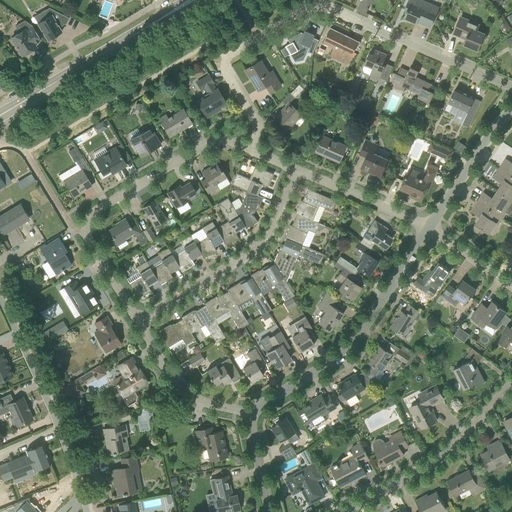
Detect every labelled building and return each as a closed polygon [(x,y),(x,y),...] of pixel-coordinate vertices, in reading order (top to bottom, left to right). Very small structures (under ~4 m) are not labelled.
[(367,8),(363,0),(361,2),(357,9),(365,13),(367,8)] [(409,2),(405,10),(407,11),(405,18),(417,23),(418,21),(430,27),(439,8),(422,0),(419,6),(409,2)] [(62,32),(59,28),(66,23),(69,18),(49,8),(40,13),(34,17),(38,23),(48,40),(62,32)] [(461,17),(455,31),(464,36),(465,35),(467,36),(464,44),(478,50),(485,34),(477,31),(480,26),(461,17)] [(34,44),(41,40),(32,26),(25,20),(16,26),(18,34),(12,38),(22,55),(25,54),(26,55),(31,52),(31,50),(36,47),(34,44)] [(100,29),(109,25),(96,20),(93,27),(100,29)] [(360,42),(345,35),(331,28),(324,42),(335,48),(331,55),(353,66),(358,54),(355,52),(359,43),(360,43),(360,42)] [(306,54),(315,34),(305,29),(303,34),(299,32),(288,39),(290,43),(285,46),(292,57),(306,54)] [(388,81),(394,66),(393,66),(393,67),(386,64),(385,65),(383,64),(387,54),(376,50),(374,55),(369,53),(365,64),(373,68),(370,76),(379,80),(380,77),(388,81)] [(268,73),(260,61),(245,70),(257,90),(265,86),(269,93),(280,87),(271,71),(268,73)] [(429,103),(434,93),(430,91),(433,85),(422,80),(416,77),(419,71),(410,67),(408,71),(400,67),(397,74),(396,73),(391,82),(396,84),(394,87),(405,92),(406,88),(419,94),(417,98),(429,103)] [(197,101),(207,117),(216,111),(215,110),(226,103),(217,89),(216,90),(212,84),(213,83),(209,76),(197,83),(201,90),(205,87),(209,94),(197,101)] [(302,89),(298,85),(290,94),(294,98),(302,89)] [(468,127),(481,101),(475,98),(456,89),(449,103),(459,108),(454,120),(468,127)] [(382,99),(377,110),(381,112),(386,101),(382,99)] [(276,117),(288,129),(294,122),(298,126),(305,119),(289,104),(276,117)] [(322,114),(326,109),(320,104),(316,109),(322,114)] [(183,129),(192,123),(183,109),(168,118),(166,115),(159,119),(168,135),(182,126),(183,129)] [(428,110),(418,132),(425,135),(435,113),(428,110)] [(379,117),(373,115),(370,122),(377,124),(379,117)] [(127,134),(141,157),(149,152),(148,151),(152,148),(153,149),(160,145),(150,128),(141,133),(138,128),(127,134)] [(321,135),(314,152),(324,156),(325,154),(328,156),(328,157),(338,162),(345,145),(321,135)] [(367,157),(362,169),(368,172),(369,170),(381,175),(388,159),(373,153),(377,145),(366,140),(360,155),(367,157)] [(458,141),(454,148),(462,152),(466,145),(458,141)] [(449,160),(453,151),(432,142),(428,150),(449,160)] [(126,165),(125,162),(130,159),(121,144),(107,152),(94,160),(103,175),(115,167),(117,171),(126,165)] [(71,157),(78,153),(75,148),(68,152),(71,157)] [(82,157),(81,158),(76,161),(78,164),(80,167),(86,164),(82,157)] [(511,162),(506,159),(500,168),(511,175),(511,162)] [(206,179),(201,182),(208,193),(218,187),(216,184),(227,177),(222,170),(221,171),(216,163),(208,168),(209,170),(203,174),(206,179)] [(247,191),(256,195),(260,184),(267,187),(273,174),(255,166),(251,174),(253,175),(251,180),(236,174),(232,185),(247,191)] [(428,192),(437,171),(428,167),(422,180),(408,174),(401,189),(412,194),(413,193),(417,194),(416,195),(423,198),(426,191),(428,192)] [(511,175),(500,168),(493,178),(502,184),(498,191),(511,200),(511,199),(511,175)] [(92,186),(85,174),(82,170),(73,175),(69,169),(59,176),(62,182),(64,181),(73,195),(84,189),(85,190),(92,186)] [(196,193),(190,183),(181,188),(179,186),(167,193),(176,207),(188,200),(187,199),(196,193)] [(331,211),(336,201),(308,189),(304,198),(305,199),(303,201),(301,200),(295,213),(297,214),(312,220),(319,206),(331,211)] [(230,203),(244,225),(246,229),(257,222),(253,215),(258,203),(260,204),(263,197),(256,195),(247,191),(241,203),(238,198),(230,203)] [(504,211),(511,200),(498,191),(493,198),(484,192),(478,202),(503,218),(507,212),(504,211)] [(234,231),(244,225),(230,203),(227,198),(217,204),(227,221),(216,228),(224,241),(226,245),(238,238),(234,231)] [(166,203),(164,199),(157,203),(160,207),(166,203)] [(155,200),(143,207),(154,227),(166,220),(155,200)] [(481,229),(489,234),(497,222),(499,224),(503,218),(478,202),(471,212),(480,217),(472,229),(478,233),(481,229)] [(0,216),(0,230),(2,234),(29,218),(21,205),(0,216)] [(324,228),(325,226),(312,221),(312,220),(297,214),(293,223),(294,223),(293,226),(290,225),(284,238),(286,239),(286,238),(302,245),(308,230),(315,232),(316,230),(319,231),(324,228)] [(131,228),(125,218),(115,224),(116,225),(108,230),(117,244),(134,234),(140,243),(145,240),(136,225),(131,228)] [(371,249),(375,242),(385,249),(393,238),(385,233),(388,229),(375,220),(368,229),(374,233),(369,240),(364,236),(361,241),(360,242),(371,249)] [(217,245),(224,241),(216,228),(212,222),(202,228),(207,237),(195,244),(202,254),(204,258),(216,251),(213,246),(217,244),(217,245)] [(150,227),(143,231),(149,242),(156,238),(150,227)] [(195,258),(202,254),(195,244),(190,235),(180,241),(182,245),(170,252),(180,268),(182,272),(195,264),(191,259),(195,257),(195,258)] [(67,251),(59,238),(40,249),(47,261),(42,264),(50,278),(72,265),(64,252),(67,251)] [(302,246),(302,245),(286,238),(286,239),(283,245),(281,244),(280,247),(283,248),(282,251),(279,249),(273,263),(274,264),(285,282),(286,281),(288,281),(288,279),(288,278),(298,255),(320,264),(324,255),(302,246)] [(146,239),(139,243),(142,248),(148,244),(146,239)] [(364,252),(368,254),(371,249),(360,242),(359,241),(355,247),(364,253),(364,252)] [(173,270),(173,271),(180,268),(170,252),(168,248),(158,254),(163,263),(151,270),(158,281),(160,285),(173,277),(169,272),(173,270)] [(363,260),(357,268),(357,269),(363,273),(364,271),(369,274),(378,261),(368,254),(364,252),(364,253),(360,258),(363,260)] [(136,259),(140,265),(146,262),(142,255),(136,259)] [(355,266),(340,256),(336,262),(344,267),(351,272),(355,266)] [(151,283),(151,285),(158,281),(151,270),(146,262),(140,265),(136,267),(141,276),(129,283),(138,298),(151,290),(147,285),(151,283)] [(440,285),(451,271),(439,263),(431,273),(429,272),(423,280),(419,277),(414,283),(427,293),(435,281),(440,285)] [(250,276),(251,277),(260,292),(260,291),(275,284),(285,301),(295,296),(286,281),(285,282),(274,264),(269,267),(268,265),(265,267),(267,269),(264,271),(262,268),(250,276)] [(130,275),(138,270),(135,265),(127,270),(130,275)] [(351,272),(344,267),(341,271),(336,278),(343,283),(335,294),(345,301),(348,296),(353,299),(361,287),(351,280),(355,275),(351,272)] [(227,289),(228,291),(237,306),(251,297),(262,315),(271,310),(260,291),(260,292),(251,277),(246,281),(244,279),(242,281),(244,283),(241,285),(239,282),(227,289)] [(456,290),(449,285),(442,295),(455,305),(460,299),(465,303),(470,297),(471,297),(476,290),(463,280),(456,290)] [(80,314),(98,302),(93,294),(92,295),(85,283),(78,287),(75,281),(59,291),(64,298),(69,296),(80,314)] [(204,303),(205,305),(214,319),(228,310),(240,329),(248,323),(246,320),(242,313),(237,306),(228,291),(220,296),(221,297),(218,299),(216,296),(204,303)] [(318,323),(330,331),(337,320),(338,321),(343,313),(333,307),(338,300),(327,293),(317,307),(325,312),(318,323)] [(292,298),(286,301),(291,308),(297,305),(292,298)] [(487,322),(495,327),(499,321),(506,326),(511,319),(504,314),(506,312),(493,302),(486,311),(480,307),(472,318),(484,327),(487,322)] [(422,312),(410,304),(405,313),(408,315),(409,313),(416,318),(418,319),(422,312)] [(181,317),(182,319),(191,333),(205,325),(217,343),(225,337),(214,319),(205,305),(197,310),(197,311),(195,313),(193,310),(181,317)] [(405,334),(416,318),(409,313),(408,315),(405,313),(404,312),(402,311),(398,316),(399,316),(398,318),(397,317),(390,328),(397,332),(399,330),(405,334)] [(106,352),(120,343),(111,328),(113,327),(107,316),(95,323),(101,333),(97,336),(106,352)] [(309,348),(314,345),(307,333),(313,329),(305,316),(293,323),(294,323),(287,327),(292,336),(301,351),(308,346),(309,348)] [(191,333),(182,319),(174,324),(174,325),(172,327),(170,324),(158,331),(168,347),(183,338),(186,345),(195,339),(191,333)] [(63,320),(42,333),(47,342),(68,329),(63,320)] [(511,341),(511,329),(511,331),(505,327),(496,339),(508,348),(511,341)] [(460,328),(454,335),(464,342),(469,335),(460,328)] [(277,367),(290,359),(282,345),(286,342),(280,331),(268,339),(267,336),(260,340),(267,352),(266,352),(272,361),(273,360),(277,367)] [(373,366),(369,373),(369,374),(367,376),(373,382),(376,378),(375,377),(379,370),(382,372),(390,361),(388,360),(392,354),(379,345),(375,351),(377,353),(376,355),(375,354),(369,363),(373,366)] [(477,366),(483,357),(472,348),(464,359),(466,362),(459,367),(454,369),(464,389),(476,384),(477,386),(485,382),(477,366)] [(252,382),(263,375),(257,365),(262,362),(254,349),(247,354),(252,363),(243,368),(252,382)] [(395,356),(406,363),(410,366),(415,359),(414,359),(411,356),(407,353),(400,349),(395,356)] [(117,361),(125,356),(122,351),(114,356),(117,361)] [(0,381),(13,376),(2,353),(0,354),(0,381)] [(188,360),(192,367),(204,360),(200,353),(188,360)] [(229,357),(207,371),(210,376),(209,377),(211,380),(211,379),(215,386),(219,383),(219,382),(222,381),(223,384),(232,379),(233,382),(241,377),(229,357)] [(118,403),(119,408),(136,402),(138,396),(134,390),(147,383),(132,358),(119,366),(123,373),(113,380),(115,384),(117,384),(119,387),(118,403)] [(76,378),(77,379),(80,386),(86,383),(85,381),(94,376),(96,380),(106,374),(100,364),(76,378)] [(340,387),(344,394),(339,397),(342,402),(347,399),(351,406),(359,401),(355,394),(365,388),(372,383),(373,382),(367,376),(367,377),(363,372),(357,375),(357,374),(339,385),(340,387)] [(77,379),(64,387),(71,399),(84,392),(80,386),(77,379)] [(429,406),(443,398),(437,386),(423,394),(426,400),(411,407),(422,428),(437,421),(429,406)] [(336,407),(329,396),(324,399),(321,395),(313,400),(314,402),(304,408),(298,412),(305,423),(311,420),(312,421),(322,415),(336,407)] [(396,404),(392,397),(385,400),(389,408),(396,404)] [(8,404),(3,407),(0,408),(0,414),(10,410),(18,426),(33,419),(29,411),(29,410),(27,405),(26,406),(23,398),(8,404)] [(131,418),(127,410),(114,415),(117,424),(131,418)] [(344,411),(338,415),(343,422),(349,419),(344,411)] [(296,433),(286,417),(276,422),(277,424),(272,427),(276,435),(277,435),(281,440),(281,439),(285,445),(279,449),(283,455),(294,449),(290,442),(290,443),(287,438),(296,433)] [(105,440),(108,454),(115,453),(115,452),(128,450),(125,436),(127,436),(125,425),(103,429),(104,435),(105,435),(106,439),(105,440)] [(218,458),(228,456),(222,431),(210,434),(209,428),(212,428),(211,427),(196,431),(199,444),(206,442),(210,460),(216,459),(216,460),(219,459),(218,458)] [(373,446),(374,448),(380,460),(381,462),(382,462),(383,465),(391,461),(391,460),(394,459),(394,460),(404,455),(401,450),(409,446),(401,432),(394,436),(395,439),(386,444),(384,440),(382,439),(379,439),(377,439),(375,441),(374,443),(373,446)] [(494,448),(481,454),(489,470),(510,459),(500,440),(492,445),(494,448)] [(332,468),(342,487),(351,482),(350,481),(354,479),(354,480),(366,475),(360,464),(369,459),(361,443),(352,448),(355,456),(332,468)] [(34,471),(50,464),(47,456),(45,457),(44,454),(46,453),(42,444),(26,450),(28,455),(0,465),(0,472),(3,481),(14,477),(16,483),(36,475),(34,471)] [(123,493),(123,494),(141,491),(137,472),(138,471),(135,455),(121,458),(122,467),(111,470),(114,482),(115,482),(118,494),(123,493)] [(511,461),(511,460),(500,465),(501,469),(511,464),(511,461)] [(323,479),(315,462),(308,465),(309,467),(286,479),(293,494),(299,491),(300,492),(303,490),(310,504),(325,496),(323,492),(318,482),(323,479)] [(450,486),(442,490),(451,507),(459,503),(456,496),(470,488),(473,495),(487,488),(477,470),(471,473),(469,470),(448,481),(450,486)] [(218,506),(209,508),(209,511),(231,511),(240,510),(237,495),(232,496),(227,476),(208,480),(213,500),(216,499),(218,506)] [(172,487),(178,485),(176,477),(170,478),(172,487)] [(435,511),(445,507),(437,492),(423,499),(422,498),(416,501),(422,511),(420,511),(435,511)] [(0,511),(38,511),(37,511),(35,509),(33,507),(29,497),(0,509),(0,511)] [(135,511),(134,503),(119,506),(120,511),(135,511)]
